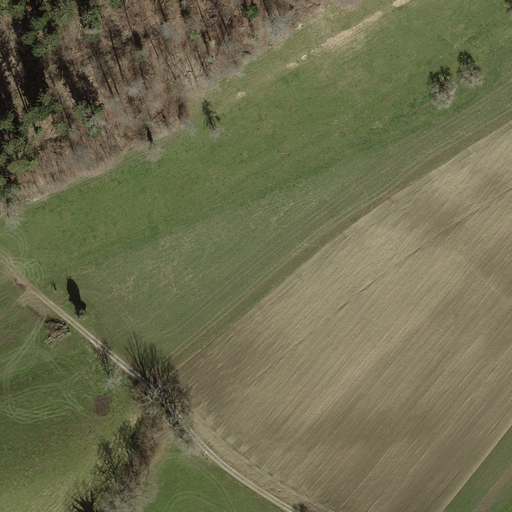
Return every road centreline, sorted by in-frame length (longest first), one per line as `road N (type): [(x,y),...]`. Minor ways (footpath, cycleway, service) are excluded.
road 1 (track): [(291,511),(0,249)]
road 2 (track): [(0,99),(186,0)]
